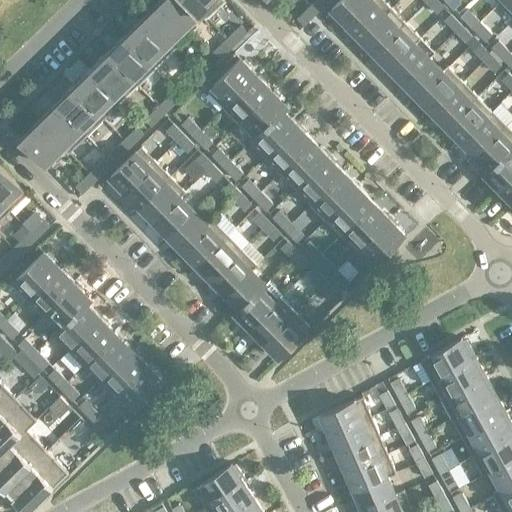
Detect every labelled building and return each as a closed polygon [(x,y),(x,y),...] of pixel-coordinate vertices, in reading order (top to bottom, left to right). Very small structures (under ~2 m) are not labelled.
[(206,17),(189,0),(158,0),(157,1),(189,34),(190,33),(185,28),(200,13),(205,18),(206,17)] [(189,0),(206,17),(223,0),(189,0)] [(315,0),(310,5),(317,12),(328,0),(315,0)] [(338,0),(331,8),(346,23),(369,0),(338,0)] [(383,0),(369,0),(346,23),(360,38),(391,7),(383,0)] [(443,6),(437,0),(427,0),(426,2),(437,12),(443,6)] [(461,3),(458,0),(445,0),(455,9),(461,3)] [(511,0),(501,0),(499,3),(511,16),(511,0)] [(189,34),(157,1),(140,18),(172,51),(189,34)] [(317,12),(310,5),(297,18),(304,25),(317,12)] [(405,22),(391,7),(360,38),(374,52),(405,22)] [(468,9),(461,16),(473,28),(480,21),(468,9)] [(461,24),(451,14),(444,20),(455,31),(461,24)] [(172,51),(140,18),(123,35),(155,68),(172,51)] [(492,33),(480,21),(473,28),(485,40),(492,33)] [(420,36),(405,22),(374,52),(389,67),(420,36)] [(472,35),(461,24),(455,31),(465,42),(472,35)] [(240,25),(227,38),(233,44),(246,32),(240,25)] [(155,68),(123,35),(105,52),(137,85),(155,68)] [(434,51),(420,36),(389,67),(403,81),(429,56),(434,51)] [(233,44),(227,38),(214,51),(220,57),(233,44)] [(492,47),(504,59),(510,52),(498,40),(492,47)] [(490,54),(480,43),(473,49),(483,60),(490,54)] [(137,85),(105,52),(88,69),(120,102),(137,85)] [(501,64),(490,54),(483,60),(494,71),(501,64)] [(442,70),(429,56),(403,81),(417,96),(448,66),(447,65),(442,70)] [(207,90),(223,106),(256,74),(240,58),(207,90)] [(206,59),(192,71),(199,78),(212,65),(206,59)] [(463,80),(448,66),(417,96),(432,111),(463,80)] [(120,102),(88,69),(71,86),(103,118),(120,102)] [(199,78),(192,71),(179,84),(186,91),(199,78)] [(511,76),(508,72),(502,79),(511,89),(511,76)] [(271,90),(256,74),(223,106),(238,122),(271,90)] [(477,95),(463,80),(432,111),(446,126),(477,95)] [(103,118),(71,86),(54,102),(86,135),(103,118)] [(286,105),(271,90),(238,122),(252,136),(248,140),(249,141),(286,105)] [(171,93),(158,105),(164,112),(177,99),(171,93)] [(492,110),(477,95),(446,126),(461,140),(492,110)] [(86,135),(54,102),(37,119),(69,152),(86,135)] [(164,112),(158,105),(145,118),(151,125),(164,112)] [(287,106),(286,105),(249,141),(264,157),(297,125),(283,110),(287,106)] [(506,124),(492,110),(461,140),(475,155),(506,124)] [(188,117),(181,123),(193,136),(200,129),(188,117)] [(69,152),(37,119),(19,137),(46,164),(63,148),(68,153),(69,152)] [(183,134),(173,123),(166,129),(177,140),(183,134)] [(511,146),(511,130),(506,124),(475,155),(488,168),(484,172),(485,173),(511,146)] [(312,140),(297,125),(264,157),(279,172),(312,140)] [(137,126),(123,139),(130,146),(143,133),(137,126)] [(212,141),(200,129),(193,136),(205,148),(212,141)] [(194,144),(183,134),(177,140),(187,151),(194,144)] [(130,146),(123,139),(110,152),(117,159),(130,146)] [(327,156),(312,140),(279,172),(295,188),(327,156)] [(110,175),(125,191),(156,160),(141,145),(110,175)] [(511,146),(485,173),(499,188),(511,175),(511,146)] [(218,148),(212,154),(224,166),(230,160),(218,148)] [(212,163),(201,152),(195,159),(205,169),(212,163)] [(343,171),(327,156),(295,188),(310,203),(343,171)] [(102,160),(89,173),(96,179),(109,166),(102,160)] [(170,175),(156,160),(125,191),(139,205),(170,175)] [(242,172),(230,160),(224,166),(236,179),(242,172)] [(222,174),(212,163),(205,169),(216,180),(222,174)] [(0,164),(0,200),(10,210),(27,193),(0,164)] [(358,187),(343,171),(310,203),(325,219),(358,187)] [(96,179),(89,173),(76,186),(83,192),(96,179)] [(184,190),(170,175),(139,205),(153,220),(184,190)] [(511,175),(499,188),(511,201),(511,175)] [(242,185),(254,197),(260,191),(248,178),(242,185)] [(240,192),(230,181),(223,188),(234,199),(240,192)] [(373,202),(358,187),(325,219),(340,234),(373,202)] [(185,191),(184,190),(153,220),(168,235),(194,209),(180,196),(185,191)] [(272,203),(260,191),(254,197),(266,209),(272,203)] [(251,203),(240,192),(234,199),(244,209),(251,203)] [(0,219),(10,210),(0,200),(0,219)] [(388,218),(373,202),(340,234),(355,250),(388,218)] [(207,223),(194,209),(168,235),(182,249),(213,219),(212,218),(207,223)] [(279,210),(272,216),(284,228),(291,222),(279,210)] [(269,222),(259,211),(252,217),(263,228),(269,222)] [(43,218),(30,230),(37,237),(50,224),(43,218)] [(404,234),(388,218),(355,250),(371,266),(404,234)] [(228,234),(213,219),(182,249),(197,264),(228,234)] [(280,232),(269,222),(263,228),(273,239),(280,232)] [(303,234),(291,222),(284,228),(296,240),(303,234)] [(37,237),(30,230),(17,243),(24,250),(37,237)] [(242,248),(228,234),(197,264),(211,279),(242,248)] [(298,251),(287,240),(281,246),(291,257),(298,251)] [(309,241),(303,247),(315,259),(321,253),(309,241)] [(256,263),(242,248),(211,279),(225,293),(256,263)] [(9,251),(0,260),(0,268),(2,271),(15,258),(9,251)] [(11,283),(27,299),(60,267),(44,251),(11,283)] [(308,261),(298,251),(291,257),(302,268),(308,261)] [(333,265),(321,253),(315,259),(327,272),(333,265)] [(257,264),(256,263),(225,293),(239,307),(234,311),(235,312),(265,283),(252,269),(257,264)] [(75,282),(60,267),(27,299),(42,314),(75,282)] [(336,268),(330,275),(342,287),(349,281),(336,268)] [(326,280),(316,269),(309,276),(320,286),(326,280)] [(268,280),(265,283),(235,312),(250,327),(281,296),(283,294),(268,280)] [(337,291),(326,280),(320,286),(330,297),(337,291)] [(90,298),(75,282),(42,314),(56,329),(52,333),(53,334),(90,298)] [(295,311),(281,296),(250,327),(264,341),(295,311)] [(91,299),(90,298),(53,334),(68,349),(101,317),(86,303),(91,299)] [(310,326),(295,311),(264,341),(279,357),(310,326)] [(116,333),(101,317),(68,349),(83,365),(116,333)] [(18,331),(6,319),(0,325),(12,338),(18,331)] [(131,348),(116,333),(83,365),(84,366),(89,361),(102,374),(97,379),(98,380),(131,348)] [(463,340),(461,337),(420,360),(430,379),(475,355),(466,339),(463,340)] [(25,338),(18,344),(22,349),(30,356),(37,350),(25,338)] [(146,364),(131,348),(98,380),(113,396),(146,364)] [(22,349),(13,358),(22,367),(32,358),(30,356),(22,349)] [(49,362),(37,350),(30,356),(32,358),(42,369),(49,362)] [(485,374),(475,355),(430,379),(441,398),(485,374)] [(162,380),(146,364),(113,396),(114,397),(119,392),(134,407),(162,380)] [(55,368),(48,375),(60,387),(67,381),(55,368)] [(495,393),(485,374),(441,398),(451,417),(495,393)] [(390,381),(398,397),(407,392),(398,377),(399,379),(391,383),(390,381)] [(0,411),(15,397),(0,381),(0,411)] [(79,393),(67,381),(60,387),(72,399),(79,393)] [(395,404),(387,389),(386,389),(388,391),(380,395),(379,393),(378,393),(386,408),(395,404)] [(416,408),(407,392),(398,397),(407,413),(406,410),(414,406),(415,408),(416,408)] [(506,412),(495,393),(451,417),(462,436),(506,412)] [(329,431),(329,433),(371,415),(363,395),(321,414),(322,417),(320,418),(326,432),(329,431)] [(0,453),(36,418),(15,397),(0,411),(0,453)] [(60,398),(52,406),(59,413),(67,405),(60,398)] [(85,399),(79,406),(91,418),(97,412),(85,399)] [(405,422),(397,407),(396,407),(397,409),(390,413),(389,411),(388,412),(396,426),(405,422)] [(109,424),(97,412),(91,418),(103,430),(109,424)] [(511,433),(511,423),(506,412),(462,436),(472,455),(511,433)] [(379,434),(371,415),(329,433),(338,452),(379,434)] [(411,419),(410,419),(419,435),(428,430),(419,415),(420,417),(412,421),(411,419)] [(37,419),(36,418),(0,453),(0,486),(4,491),(47,449),(27,429),(37,419)] [(80,422),(73,429),(79,434),(86,428),(80,422)] [(413,436),(405,422),(396,426),(404,441),(405,441),(404,438),(411,434),(412,436),(413,436)] [(436,446),(428,430),(419,435),(427,451),(428,450),(427,448),(435,444),(436,446)] [(511,458),(511,433),(472,455),(482,474),(511,458)] [(388,452),(379,434),(338,452),(346,471),(388,452)] [(424,458),(416,443),(417,445),(410,449),(408,447),(408,448),(416,462),(424,458)] [(27,511),(69,472),(47,449),(4,491),(5,492),(10,487),(17,493),(12,499),(24,511),(27,511)] [(396,471),(388,452),(346,471),(354,489),(396,471)] [(432,457),(431,457),(440,473),(448,468),(440,452),(439,453),(441,455),(433,459),(432,457)] [(432,472),(424,458),(416,462),(424,477),(424,476),(423,474),(431,470),(432,472)] [(511,483),(511,458),(482,474),(483,475),(491,471),(501,488),(492,492),(493,494),(511,483)] [(233,466),(231,463),(193,488),(205,506),(243,481),(242,479),(244,477),(235,464),(233,466)] [(457,484),(448,468),(440,473),(448,489),(449,488),(447,486),(455,482),(457,484)] [(396,472),(396,471),(354,489),(362,508),(404,490),(403,488),(395,492),(388,476),(396,472)] [(444,494),(436,479),(437,481),(429,486),(428,483),(428,484),(436,498),(444,494)] [(232,511),(254,498),(243,481),(205,506),(208,511),(232,511)] [(504,511),(511,507),(511,483),(493,494),(502,511),(504,511)] [(404,511),(412,509),(404,490),(362,508),(363,511),(404,511)] [(453,495),(452,496),(461,511),(469,506),(461,491),(460,491),(462,493),(454,498),(453,495)] [(452,508),(444,494),(436,498),(443,511),(451,506),(452,509),(452,508)] [(263,511),(254,498),(232,511),(263,511)] [(172,507),(171,507),(173,511),(184,511),(180,503),(179,503),(180,505),(173,509),(172,507)]
